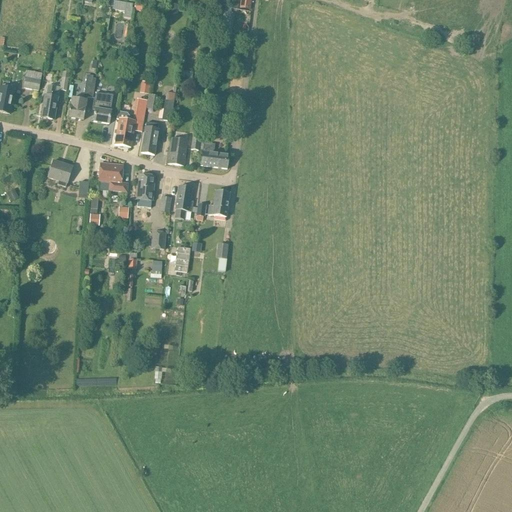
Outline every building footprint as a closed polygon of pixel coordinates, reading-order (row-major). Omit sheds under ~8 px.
[(110,0),(109,9),(125,12),(124,18),(131,19),(133,4),(110,0)] [(241,0),(240,8),(251,9),(252,0),(241,0)] [(135,2),(134,10),(141,11),(142,3),(135,2)] [(171,3),(170,14),(178,15),(179,4),(171,3)] [(232,12),(224,11),(222,19),(230,21),(232,12)] [(230,23),(222,22),(220,30),(229,31),(230,23)] [(27,70),(24,89),(39,91),(42,74),(27,70)] [(69,72),(62,71),(60,87),(60,90),(66,91),(69,72)] [(87,101),(87,98),(93,99),(96,79),(93,79),(93,77),(87,76),(83,100),(72,98),(68,118),(84,121),(87,101)] [(45,95),(41,118),(55,120),(58,98),(54,97),(56,87),(48,85),(46,96),(45,95)] [(0,87),(0,112),(10,114),(15,90),(0,87)] [(166,92),(162,120),(171,122),(176,93),(166,92)] [(93,110),(95,110),(93,122),(109,125),(111,112),(110,112),(113,96),(106,95),(105,101),(94,99),(93,110)] [(139,100),(135,122),(144,123),(146,108),(147,101),(139,100)] [(119,120),(115,145),(131,148),(134,131),(135,122),(133,121),(130,121),(130,118),(127,114),(118,112),(117,120),(119,120)] [(158,130),(158,125),(147,123),(146,128),(145,128),(141,154),(154,156),(159,130),(158,130)] [(192,136),(190,150),(199,152),(201,137),(192,136)] [(170,147),(168,165),(184,167),(186,149),(187,149),(188,142),(171,140),(170,147)] [(203,150),(203,152),(200,166),(227,170),(229,156),(214,154),(215,145),(204,143),(204,144),(201,143),(200,150),(203,150)] [(49,178),(53,180),(52,183),(57,185),(58,181),(67,184),(72,167),(54,161),(49,178)] [(98,182),(100,182),(99,190),(109,191),(127,193),(127,185),(122,184),(123,166),(100,164),(98,182)] [(152,202),(155,177),(139,175),(137,200),(137,207),(150,209),(151,202),(152,202)] [(80,182),(78,199),(87,200),(89,183),(80,182)] [(175,210),(177,210),(176,218),(184,219),(185,211),(196,213),(197,208),(192,207),(193,202),(190,202),(192,189),(179,187),(175,210)] [(13,190),(6,194),(10,203),(18,199),(13,190)] [(226,218),(230,194),(216,192),(213,207),(209,206),(208,215),(226,218)] [(170,213),(170,212),(172,198),(162,197),(160,212),(170,213)] [(197,216),(196,221),(203,222),(203,217),(204,217),(206,206),(198,204),(197,216)] [(119,208),(119,219),(128,220),(129,209),(119,208)] [(90,217),(90,226),(99,227),(100,216),(97,216),(97,209),(96,218),(90,217)] [(152,233),(151,249),(165,251),(166,234),(152,233)] [(193,244),(192,251),(200,252),(201,245),(193,244)] [(218,245),(217,259),(219,259),(217,272),(224,273),(224,272),(225,260),(226,259),(227,246),(218,245)] [(178,248),(175,272),(187,274),(190,250),(178,248)] [(136,270),(137,260),(129,260),(129,270),(136,270)] [(153,262),(152,272),(161,272),(162,263),(153,262)]
